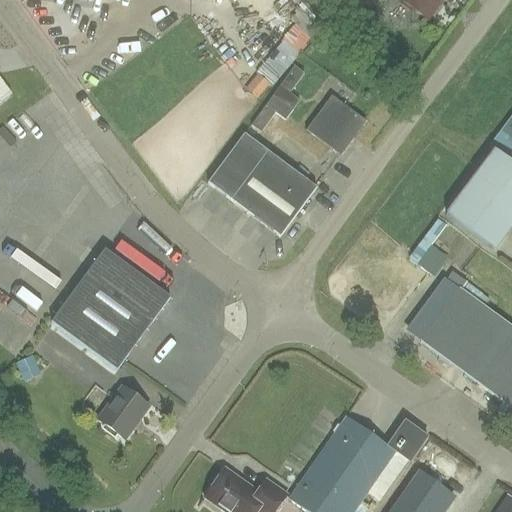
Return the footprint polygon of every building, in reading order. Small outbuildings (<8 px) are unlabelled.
[(398,0),(400,2),(401,5),(411,12),(414,12),(427,21),(440,3),(437,1),(437,0),(398,0)] [(298,66),(256,124),(273,136),(301,97),(295,93),(309,74),(298,66)] [(330,98),(305,133),(339,158),(365,124),(330,98)] [(207,185),(224,197),(231,202),(280,239),(316,190),(244,136),(207,185)] [(495,252),(511,230),(511,164),(495,152),(447,216),(495,252)] [(431,247),(417,266),(435,279),(448,260),(431,247)] [(153,323),(169,302),(103,253),(87,275),(153,323)] [(511,411),(511,329),(462,293),(468,286),(453,274),(409,334),(421,343),(420,344),(511,411)] [(117,373),(153,323),(87,275),(51,325),(117,373)] [(32,357),(22,365),(33,378),(43,370),(32,357)] [(124,442),(149,409),(122,389),(97,422),(105,428),(102,432),(114,441),(117,437),(124,442)] [(379,504),(408,462),(346,419),(289,502),(303,511),(354,511),(367,495),(379,504)] [(276,511),(287,497),(266,482),(257,493),(225,471),(204,500),(221,511),(276,511)] [(441,511),(452,498),(418,473),(390,511),(441,511)] [(511,511),(511,500),(507,497),(496,511),(511,511)]
